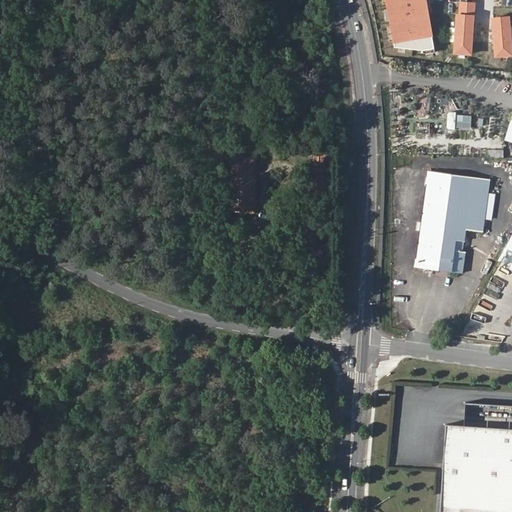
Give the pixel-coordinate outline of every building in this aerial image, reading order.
[(386,0),(394,46),(422,51),(434,48),(426,0),(386,0)] [(448,110),(448,128),(457,128),(457,110),(448,110)] [(472,128),(473,115),(458,113),(457,126),(472,128)] [(224,161),(225,141),(206,141),(206,161),(224,161)] [(329,182),(331,148),(320,147),(318,181),(329,182)] [(255,154),(233,153),(230,210),(256,212),(258,177),(255,177),(256,167),(254,167),(255,154)] [(469,240),(466,239),(466,232),(484,233),(490,180),(429,173),(418,266),(466,272),(469,240)] [(490,276),(474,319),(486,323),(503,281),(490,276)] [(511,511),(511,403),(467,400),(465,423),(447,422),(440,511),(511,511)]
